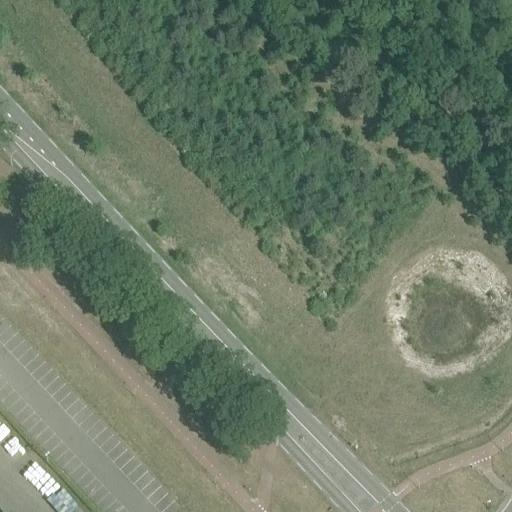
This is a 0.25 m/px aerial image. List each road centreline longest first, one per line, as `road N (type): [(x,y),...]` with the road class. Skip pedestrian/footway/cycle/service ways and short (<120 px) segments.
road 1 (unclassified): [(0,124),(262,393)]
road 2 (unknown): [(147,511),(0,356)]
road 3 (unclassified): [(394,511),(292,408),(262,393)]
road 4 (unclassified): [(262,393),(273,426),(347,511)]
